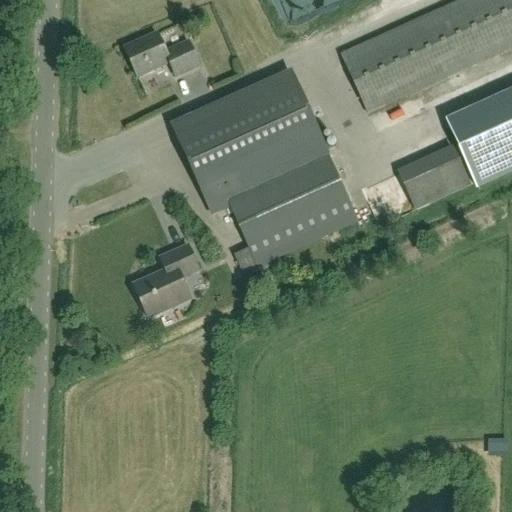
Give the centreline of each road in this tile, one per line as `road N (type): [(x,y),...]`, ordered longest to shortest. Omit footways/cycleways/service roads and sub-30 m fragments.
road 1 (unclassified): [(33,511),(46,0)]
road 2 (unknown): [(43,163),(299,57),(330,71),(367,153)]
